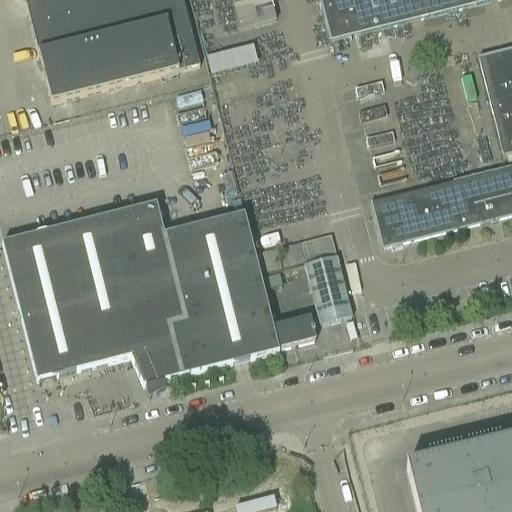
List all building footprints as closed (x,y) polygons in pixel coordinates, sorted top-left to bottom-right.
[(199,70),(181,0),(23,0),(50,108),(199,70)] [(508,0),(317,0),(329,45),(508,0)] [(511,59),(511,54),(511,52),(477,61),(477,63),(478,62),(503,159),(502,159),(502,161),(511,158),(511,59)] [(371,206),(370,206),(381,252),(383,252),(382,251),(390,249),(391,253),(403,250),(402,246),(511,218),(511,171),(371,207),(371,206)] [(2,248),(36,386),(130,362),(143,391),(157,387),(160,397),(161,396),(163,395),(164,394),(164,392),(164,391),(164,389),(164,388),(163,386),(278,357),(243,219),(163,239),(155,209),(2,248)] [(335,261),(304,269),(320,329),(351,321),(335,261)] [(304,297),(292,301),(269,308),(275,328),(310,318),(304,297)] [(273,331),(279,354),(315,345),(313,337),(314,337),(313,333),(312,333),(309,322),(273,331)] [(511,511),(511,445),(405,472),(414,511),(511,511)]
